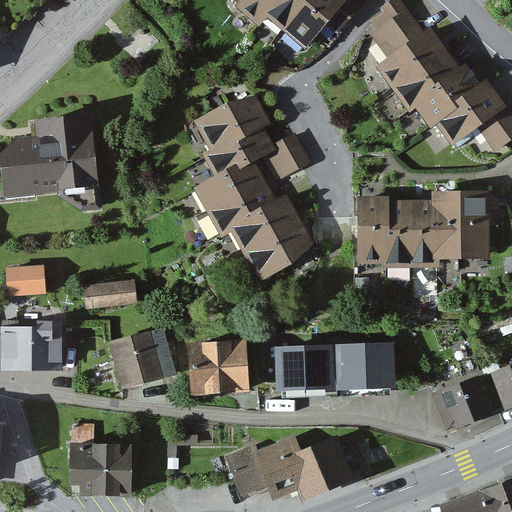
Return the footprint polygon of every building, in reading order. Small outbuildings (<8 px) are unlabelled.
[(239,0),(240,0),(233,9),(260,31),(268,22),(306,54),(326,29),(338,39),(368,4),(363,0),(239,0)] [(507,146),(511,143),(511,107),(506,112),(486,84),(480,89),(465,68),(459,72),(431,32),(425,36),(400,2),(370,23),(378,35),(374,38),(391,61),(379,69),(425,133),(433,127),(452,152),(481,135),(496,155),(507,146)] [(251,94),(195,126),(212,155),(203,160),(216,182),(194,194),(221,240),(230,235),(258,285),(317,251),(286,198),(277,202),(257,168),(269,161),(283,185),(314,167),(295,134),(274,147),(265,132),(272,128),(251,94)] [(35,149),(0,152),(0,203),(70,196),(97,193),(90,120),(32,126),(35,149)] [(390,198),(352,200),(355,271),(489,267),(487,194),(429,196),(429,205),(391,206),(390,198)] [(45,268),(5,271),(7,299),(47,297),(45,268)] [(135,282),(82,288),(85,313),(138,308),(135,282)] [(52,322),(1,323),(1,374),(65,374),(64,338),(52,338),(52,322)] [(162,330),(108,345),(121,392),(175,377),(162,330)] [(243,343),(184,348),(188,400),(247,396),(243,343)] [(393,346),(273,351),(275,396),(395,391),(393,346)] [(511,367),(490,376),(506,412),(511,409),(511,367)] [(479,378),(433,396),(448,434),(494,416),(479,378)] [(264,442),(225,460),(244,502),(265,492),(271,505),(297,493),(302,505),(354,481),(334,437),(299,453),(293,439),(268,450),(264,442)] [(130,447),(67,447),(68,487),(79,487),(80,501),(131,500),(130,447)] [(511,511),(511,479),(438,508),(439,511),(511,511)]
